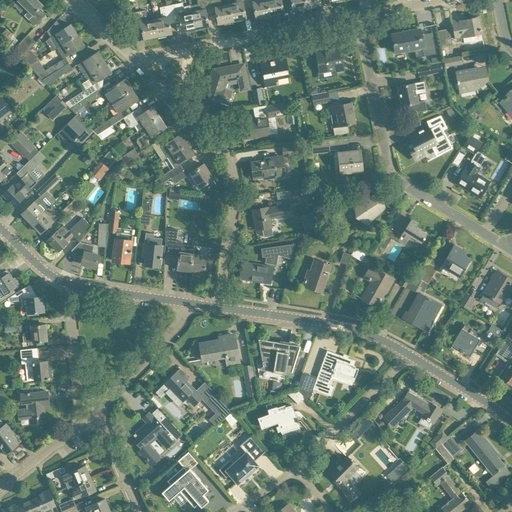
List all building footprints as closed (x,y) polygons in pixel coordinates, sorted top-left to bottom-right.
[(29,11),(24,15),(34,26),(46,14),(40,8),(42,5),(36,0),(18,0),(14,5),(21,12),(25,7),(29,11)] [(211,12),(208,0),(197,0),(198,4),(190,6),(195,29),(209,26),(206,13),(211,12)] [(218,24),(232,21),(229,5),(222,6),(220,0),(208,0),(211,12),(216,11),(218,24)] [(235,0),(236,3),(229,5),(232,21),(246,18),(243,5),(248,4),(247,0),(235,0)] [(247,0),(248,4),(253,3),(256,18),(270,15),(266,0),(247,0)] [(280,0),(266,0),(270,15),(283,13),(280,0)] [(290,0),(293,11),(307,8),(305,0),(290,0)] [(190,6),(183,7),(182,3),(171,5),(174,19),(178,18),(181,31),(195,29),(190,6)] [(162,18),(155,20),(158,36),(171,33),(169,20),(174,19),(171,5),(160,7),(162,18)] [(145,10),(133,13),(136,27),(141,26),(144,39),(158,36),(155,20),(147,21),(145,10)] [(482,39),(480,30),(481,30),(481,28),(480,28),(478,20),(479,20),(479,16),(473,18),(460,21),(453,23),(456,38),(456,37),(463,36),(464,43),(482,39)] [(51,37),(58,48),(76,36),(70,26),(71,25),(70,24),(51,37)] [(10,33),(6,29),(2,33),(6,37),(10,33)] [(419,29),(392,34),(396,52),(404,50),(405,53),(414,51),(414,48),(422,47),(424,56),(436,54),(432,33),(423,34),(423,38),(421,38),(419,29)] [(24,56),(30,50),(37,43),(28,35),(16,48),(24,56)] [(82,45),(76,36),(58,48),(64,58),(84,45),(84,44),(82,45)] [(320,72),(343,67),(339,45),(329,48),(330,53),(326,53),(325,52),(316,53),(320,72)] [(35,54),(30,50),(24,56),(21,59),(26,64),(35,54)] [(78,65),(85,76),(104,63),(97,53),(98,52),(98,51),(78,65)] [(289,76),(285,56),(260,61),(264,81),(289,76)] [(461,56),(443,59),(445,68),(463,65),(461,56)] [(43,80),(65,66),(61,61),(38,76),(43,80)] [(69,63),(65,66),(43,80),(47,85),(73,69),(69,63)] [(87,89),(92,85),(112,72),(111,71),(110,72),(104,63),(85,76),(88,81),(83,84),(87,89)] [(441,64),(417,68),(418,76),(442,71),(441,64)] [(213,70),(207,89),(205,88),(202,97),(220,102),(220,101),(227,103),(231,91),(224,89),(225,84),(239,81),(240,84),(247,83),(244,67),(238,68),(237,65),(213,70)] [(476,88),(487,79),(477,68),(456,72),(460,91),(476,88)] [(105,92),(112,103),(131,91),(124,81),(126,80),(125,79),(105,92)] [(408,105),(409,113),(426,110),(424,101),(417,102),(416,93),(425,92),(423,82),(398,86),(402,106),(408,105)] [(65,103),(69,107),(95,90),(92,85),(87,89),(65,103)] [(261,88),(251,90),(254,107),(264,105),(261,88)] [(95,90),(69,107),(74,112),(89,103),(99,96),(95,90)] [(120,112),(139,100),(138,99),(137,100),(131,91),(112,103),(119,113),(108,120),(112,126),(124,117),(120,112)] [(328,92),(311,96),(313,106),(330,102),(328,92)] [(511,92),(500,102),(508,111),(511,107),(511,92)] [(54,122),(69,107),(65,103),(57,95),(42,110),(54,122)] [(1,98),(0,98),(0,119),(11,111),(1,98)] [(89,103),(74,112),(77,115),(83,121),(96,113),(89,103)] [(283,103),(266,106),(269,120),(286,117),(283,103)] [(354,123),(351,103),(335,106),(330,107),(335,135),(348,133),(347,125),(350,125),(350,124),(354,123)] [(136,125),(140,131),(159,118),(152,108),(153,107),(153,106),(133,119),(131,116),(124,120),(130,127),(132,128),(136,125)] [(94,132),(92,130),(83,121),(77,115),(63,129),(79,146),(94,132)] [(408,145),(415,159),(425,154),(421,147),(434,141),(441,154),(452,148),(440,125),(444,123),(440,116),(427,121),(430,129),(424,132),(423,129),(419,132),(420,134),(411,139),(413,143),(408,145)] [(141,149),(148,144),(149,144),(147,140),(167,127),(166,126),(165,127),(159,118),(140,131),(143,136),(139,139),(137,144),(141,149)] [(256,136),(269,134),(267,118),(259,119),(259,118),(257,118),(257,119),(240,121),(242,138),(243,138),(256,136)] [(112,126),(108,120),(92,130),(94,132),(97,135),(112,126)] [(102,140),(115,131),(112,126),(97,135),(102,140)] [(36,147),(33,144),(21,132),(10,143),(25,158),(36,147)] [(181,134),(180,134),(155,150),(162,161),(167,158),(186,145),(179,135),(181,134)] [(477,151),(481,144),(482,142),(470,134),(463,146),(475,153),(471,161),(470,163),(470,162),(466,169),(465,169),(457,181),(457,182),(458,181),(470,189),(469,191),(480,197),(489,182),(475,174),(486,156),(477,151)] [(0,148),(1,150),(6,144),(11,140),(5,135),(1,139),(0,141),(0,148)] [(330,153),(329,144),(328,139),(311,141),(312,155),(330,153)] [(304,155),(303,144),(303,142),(281,145),(283,158),(304,155)] [(171,178),(172,178),(184,170),(180,164),(194,155),(193,154),(192,155),(186,145),(167,158),(174,168),(155,181),(158,186),(171,178)] [(125,163),(139,154),(135,149),(122,158),(125,163)] [(339,163),(335,182),(349,185),(351,171),(362,170),(360,150),(338,153),(339,163)] [(459,153),(454,162),(458,165),(463,155),(459,153)] [(139,154),(125,163),(129,169),(142,159),(139,154)] [(100,181),(114,164),(104,157),(91,174),(100,181)] [(269,177),(277,176),(285,175),(283,158),(252,163),(254,178),(269,175),(269,177)] [(197,190),(207,191),(210,190),(208,187),(215,183),(203,164),(190,173),(198,185),(195,187),(197,190)] [(184,170),(172,178),(175,183),(187,176),(183,171),(184,170)] [(13,185),(3,194),(10,201),(9,202),(11,205),(13,204),(14,205),(24,197),(30,191),(37,184),(36,182),(27,173),(22,179),(20,180),(14,186),(13,185)] [(46,184),(51,188),(60,179),(56,174),(46,184)] [(51,188),(46,184),(36,193),(41,197),(51,188)] [(307,186),(291,188),(293,202),(309,199),(307,186)] [(214,213),(217,195),(201,192),(198,211),(214,213)] [(382,200),(376,195),(354,204),(358,214),(356,217),(368,223),(384,208),(381,201),(382,200)] [(75,199),(62,212),(66,216),(79,203),(75,199)] [(143,199),(140,224),(149,225),(152,200),(143,199)] [(31,223),(49,206),(43,200),(40,203),(36,200),(22,213),(31,223)] [(268,207),(252,210),(256,230),(262,229),(263,237),(273,235),(270,218),(283,216),(283,217),(291,216),(289,204),(268,207)] [(58,215),(49,206),(31,223),(40,233),(58,215)] [(111,209),(108,231),(110,231),(110,229),(117,230),(119,210),(111,209)] [(303,214),(305,230),(317,228),(315,212),(303,214)] [(63,225),(57,231),(47,240),(58,251),(67,242),(72,236),(78,230),(79,231),(88,223),(82,217),(68,230),(63,225)] [(404,245),(410,236),(421,242),(426,233),(416,226),(418,223),(412,219),(408,224),(407,224),(405,228),(403,227),(397,237),(387,230),(372,254),(380,258),(392,237),(404,245)] [(99,224),(97,248),(105,248),(106,224),(99,224)] [(177,269),(191,270),(194,248),(175,245),(176,231),(170,230),(168,246),(175,247),(174,251),(174,252),(175,252),(180,253),(178,262),(177,262),(177,263),(178,263),(177,269)] [(116,232),(113,261),(120,262),(120,258),(129,259),(130,252),(131,252),(132,250),(130,250),(131,245),(133,246),(135,236),(132,236),(132,234),(116,232)] [(161,258),(161,256),(160,255),(161,245),(153,244),(154,238),(146,237),(143,257),(146,258),(145,265),(159,266),(160,258),(161,258)] [(83,257),(81,264),(96,268),(99,255),(92,253),(94,246),(86,243),(79,242),(71,251),(78,257),(79,256),(83,257)] [(288,244),(284,257),(291,259),(296,243),(288,244)] [(243,263),(240,277),(252,279),(251,281),(253,281),(270,284),(272,266),(271,266),(271,264),(277,265),(279,255),(284,257),(288,244),(269,247),(268,257),(267,263),(268,263),(267,265),(251,263),(251,264),(243,263)] [(346,245),(340,262),(347,264),(353,248),(346,245)] [(454,245),(442,265),(451,271),(459,276),(469,259),(462,255),(464,251),(454,245)] [(194,248),(191,270),(203,272),(203,274),(211,275),(214,250),(213,250),(212,250),(211,250),(210,250),(209,251),(208,252),(207,253),(206,254),(206,255),(206,256),(200,255),(200,254),(200,253),(200,252),(200,251),(199,250),(198,249),(197,248),(195,248),(194,248)] [(303,286),(321,292),(330,265),(314,260),(310,272),(308,271),(303,286)] [(394,279),(378,270),(377,271),(370,267),(364,277),(372,281),(362,299),(376,307),(383,294),(385,295),(394,279)] [(424,267),(418,277),(429,283),(434,273),(424,267)] [(486,302),(496,308),(504,293),(508,295),(511,288),(509,286),(511,280),(511,279),(497,271),(479,300),(485,303),(486,302)] [(407,287),(413,276),(405,272),(399,283),(407,287)] [(0,289),(5,297),(14,292),(12,289),(17,285),(16,285),(18,284),(14,278),(13,279),(9,273),(0,278),(0,289)] [(413,276),(407,287),(415,291),(421,280),(413,276)] [(441,305),(418,293),(415,299),(416,300),(405,319),(412,323),(413,322),(424,328),(434,311),(436,313),(441,305)] [(467,293),(460,304),(468,310),(475,298),(467,293)] [(22,298),(23,305),(27,305),(28,313),(44,311),(42,296),(22,298)] [(8,300),(0,304),(0,311),(11,305),(8,300)] [(20,321),(3,322),(4,331),(21,329),(20,321)] [(479,339),(492,347),(502,331),(489,323),(483,333),(478,330),(476,332),(464,325),(451,345),(469,356),(479,339)] [(46,340),(45,324),(25,326),(26,332),(25,332),(26,342),(46,340)] [(227,363),(239,361),(234,335),(219,338),(220,341),(200,344),(202,359),(225,355),(226,358),(226,357),(227,363)] [(511,340),(506,336),(495,354),(496,355),(496,354),(508,362),(497,378),(500,375),(501,376),(500,378),(511,386),(511,340)] [(291,372),(300,346),(293,345),(293,348),(289,347),(290,345),(279,343),(279,342),(258,339),(263,366),(274,368),(273,372),(285,374),(286,371),(291,372)] [(27,381),(49,379),(49,377),(48,377),(47,367),(49,367),(49,361),(39,362),(37,348),(21,350),(22,363),(25,363),(27,381)] [(303,372),(297,389),(287,392),(299,404),(306,397),(309,401),(313,389),(327,394),(327,395),(330,396),(334,387),(330,385),(332,380),(330,379),(333,373),(354,381),(358,369),(355,368),(355,367),(354,366),(353,367),(355,361),(327,350),(317,377),(303,372)] [(251,364),(242,366),(249,402),(258,401),(251,364)] [(186,382),(189,378),(180,369),(163,386),(168,391),(167,392),(168,391),(180,404),(187,397),(194,405),(202,398),(186,382)] [(30,418),(31,424),(45,422),(43,400),(48,400),(47,391),(21,394),(22,403),(26,402),(27,409),(19,410),(20,419),(30,418)] [(392,427),(401,417),(400,417),(412,405),(424,413),(422,416),(433,423),(441,409),(430,403),(409,391),(403,400),(393,410),(393,409),(384,418),(387,420),(386,421),(392,427)] [(214,392),(205,401),(216,412),(209,419),(215,425),(231,411),(214,392)] [(303,415),(300,412),(299,411),(298,411),(297,411),(296,411),(294,411),(292,405),(285,407),(284,404),(277,407),(278,408),(268,412),(269,417),(258,421),(261,428),(278,422),(279,425),(276,426),(278,431),(281,430),(281,431),(299,425),(298,422),(299,422),(298,418),(297,418),(297,417),(301,414),(302,416),(303,415)] [(134,435),(132,438),(138,444),(137,445),(141,449),(139,451),(147,461),(149,459),(148,458),(155,453),(147,444),(153,439),(153,438),(156,435),(167,447),(173,441),(172,440),(174,439),(176,440),(182,434),(158,408),(152,413),(169,433),(167,434),(148,413),(143,418),(148,423),(136,434),(135,433),(133,434),(134,435)] [(225,419),(228,423),(234,417),(231,414),(225,419)] [(1,447),(6,453),(18,443),(11,435),(14,433),(0,416),(0,446),(1,447)] [(205,416),(195,425),(201,432),(212,423),(205,416)] [(435,447),(441,442),(447,437),(442,431),(430,442),(435,447)] [(502,467),(504,465),(496,455),(498,454),(487,441),(485,443),(476,431),(466,440),(470,446),(481,460),(482,459),(486,464),(489,462),(496,471),(485,481),(491,489),(510,473),(504,466),(503,467),(502,467)] [(230,460),(219,469),(226,477),(229,474),(237,483),(258,465),(254,461),(265,451),(251,435),(240,445),(246,453),(234,463),(230,460)] [(449,435),(447,437),(441,442),(446,448),(454,441),(449,435)] [(458,445),(454,441),(446,448),(449,453),(458,445)] [(441,442),(435,447),(448,463),(454,459),(453,458),(449,453),(446,448),(441,442)] [(462,450),(458,445),(449,453),(453,458),(462,450)] [(170,485),(162,492),(169,500),(180,491),(194,508),(198,504),(201,507),(209,501),(203,494),(208,490),(190,469),(198,463),(188,452),(178,461),(183,467),(167,481),(170,485)] [(357,467),(347,456),(330,473),(339,482),(337,483),(339,486),(351,501),(359,495),(346,478),(357,467)] [(469,467),(473,473),(479,469),(475,463),(469,467)] [(62,476),(67,487),(90,478),(85,466),(71,472),(62,476)] [(444,511),(459,511),(471,503),(461,492),(448,476),(449,475),(443,467),(430,477),(437,485),(440,483),(452,498),(441,508),(444,511)] [(52,471),(46,474),(49,480),(54,477),(52,471)] [(90,478),(67,487),(70,494),(74,493),(76,498),(81,496),(95,490),(90,478)] [(55,505),(48,490),(36,495),(37,497),(43,511),(52,511),(50,507),(55,505)] [(43,511),(37,497),(26,502),(30,511),(43,511)] [(63,498),(57,501),(61,510),(75,505),(72,499),(65,502),(63,498)] [(82,511),(107,511),(110,511),(105,499),(91,505),(82,509),(82,511)] [(30,511),(26,502),(15,507),(15,504),(14,505),(17,511),(30,511)] [(404,511),(396,502),(389,508),(391,511),(389,511),(404,511)]
